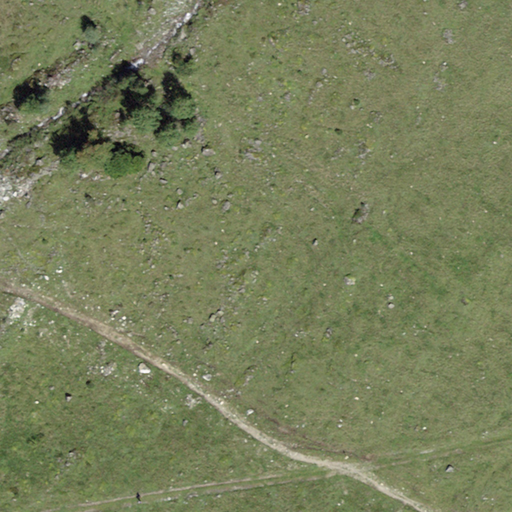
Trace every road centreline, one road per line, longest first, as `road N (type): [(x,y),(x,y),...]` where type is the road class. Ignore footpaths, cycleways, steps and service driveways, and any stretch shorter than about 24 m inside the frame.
road 1 (track): [(350,461),(100,511)]
road 2 (track): [(511,437),(350,461)]
